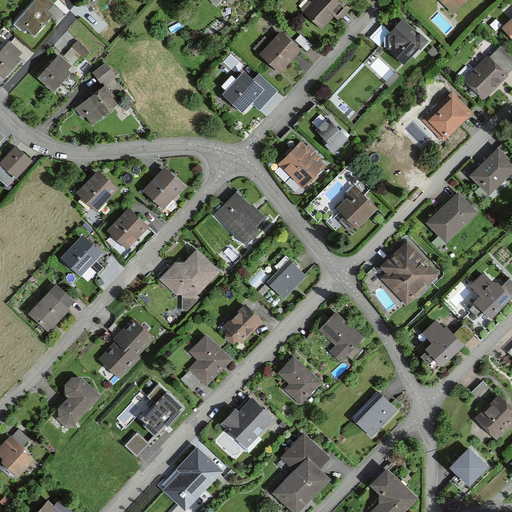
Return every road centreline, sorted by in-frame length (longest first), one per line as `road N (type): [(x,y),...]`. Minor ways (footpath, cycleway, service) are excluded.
road 1 (residential): [(238,156),(0,411)]
road 2 (residential): [(341,276),(117,511)]
road 3 (residential): [(0,105),(32,140),(63,151),(176,144),(238,156)]
road 4 (residential): [(511,108),(341,276)]
road 5 (residential): [(386,0),(238,156)]
road 6 (residential): [(341,276),(392,346),(423,414)]
road 7 (residential): [(238,156),(341,276)]
road 8 (residential): [(321,511),(423,414)]
road 9 (residential): [(423,414),(511,319)]
